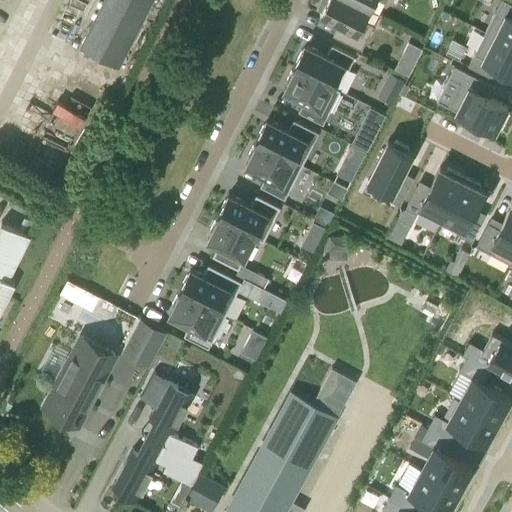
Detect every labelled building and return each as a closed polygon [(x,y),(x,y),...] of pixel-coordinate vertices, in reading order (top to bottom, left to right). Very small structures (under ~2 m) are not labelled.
[(150,0),(105,0),(82,47),(118,65),(150,0)] [(372,27),(362,22),(369,9),(351,0),(320,0),(318,8),(321,10),(319,14),(344,26),(338,38),(361,49),(372,27)] [(351,0),(369,9),(373,0),(385,0),(386,0),(385,0),(351,0)] [(511,3),(505,0),(500,0),(485,31),(511,44),(511,3)] [(511,44),(485,31),(468,64),(491,77),(497,65),(503,68),(511,73),(511,44)] [(335,88),(336,87),(346,67),(348,68),(354,56),(332,44),(326,55),(306,45),(303,51),(301,49),(292,67),(295,68),(295,67),(335,88)] [(413,62),(401,55),(395,66),(408,72),(413,62)] [(459,82),(447,105),(468,116),(466,119),(480,126),(482,123),(495,129),(498,124),(501,126),(508,112),(505,110),(507,105),(489,96),(483,93),(489,82),(454,64),(448,77),(459,82)] [(340,89),(336,87),(335,88),(295,67),(295,68),(293,71),(291,69),(286,80),(288,81),(284,89),(304,99),(298,110),(322,123),(340,89)] [(387,71),(380,95),(395,99),(402,75),(387,71)] [(409,85),(403,82),(398,92),(404,95),(409,85)] [(85,107),(90,93),(62,83),(52,111),(81,121),(86,107),(85,107)] [(257,142),(301,165),(318,131),(294,119),(288,129),(268,119),(265,125),(263,124),(254,141),(257,142)] [(414,179),(402,173),(415,150),(410,147),(411,144),(397,136),(396,140),(391,137),(371,176),(394,188),(391,195),(402,201),(414,179)] [(301,165),(257,142),(255,145),(253,144),(247,155),(250,156),(246,164),(266,174),(260,185),(284,197),(301,165)] [(444,213),(465,171),(449,163),(447,166),(441,163),(430,187),(418,181),(407,203),(419,209),(422,202),(444,213)] [(465,171),(444,213),(465,224),(462,231),(473,237),(484,215),(473,209),(485,186),(480,183),(481,179),(465,171)] [(216,216),(218,217),(255,236),(263,240),(280,206),(256,194),(250,204),(230,194),(227,200),(225,199),(216,216)] [(488,223),(477,245),(510,262),(511,257),(511,205),(499,229),(488,223)] [(411,223),(417,212),(406,206),(401,209),(397,216),(411,223)] [(238,268),(255,236),(218,217),(217,220),(215,219),(209,229),(212,230),(208,239),(218,244),(213,255),(238,268)] [(312,220),(303,242),(311,245),(314,236),(316,237),(321,223),(312,220)] [(29,235),(1,221),(0,222),(0,309),(14,282),(7,278),(29,235)] [(329,234),(329,247),(348,247),(347,234),(329,234)] [(469,251),(460,247),(453,260),(462,265),(469,251)] [(203,274),(192,269),(189,275),(187,274),(178,291),(180,292),(224,315),(242,281),(208,264),(203,274)] [(255,269),(250,279),(264,286),(269,276),(255,269)] [(75,297),(83,284),(68,276),(60,289),(75,297)] [(208,347),(224,315),(180,292),(179,295),(176,294),(171,304),(173,305),(169,313),(189,324),(184,334),(208,347)] [(148,364),(164,333),(140,320),(124,351),(148,364)] [(252,327),(241,350),(257,357),(267,333),(252,327)] [(511,340),(499,334),(486,359),(511,372),(511,340)] [(101,384),(99,383),(115,353),(104,348),(105,346),(93,340),(92,341),(82,336),(70,358),(68,357),(57,377),(59,378),(45,405),(55,411),(54,412),(67,419),(67,418),(78,423),(91,398),(93,399),(101,384)] [(290,500),(337,414),(338,415),(357,379),(333,366),(314,402),(291,389),(224,511),(298,511),(302,507),(290,500)] [(157,402),(151,414),(174,426),(191,392),(171,382),(173,378),(154,369),(141,394),(157,402)] [(469,375),(458,396),(498,418),(509,398),(469,375)] [(486,441),(498,418),(458,396),(446,419),(486,441)] [(169,429),(164,441),(174,446),(193,455),(198,444),(169,429)] [(472,466),(433,444),(420,467),(459,489),(472,466)] [(192,483),(203,461),(193,455),(174,446),(163,468),(192,483)] [(115,482),(138,493),(155,461),(131,449),(113,484),(114,485),(115,482)] [(420,467),(407,490),(446,511),(459,489),(420,467)] [(196,476),(185,497),(210,510),(221,489),(196,476)]
